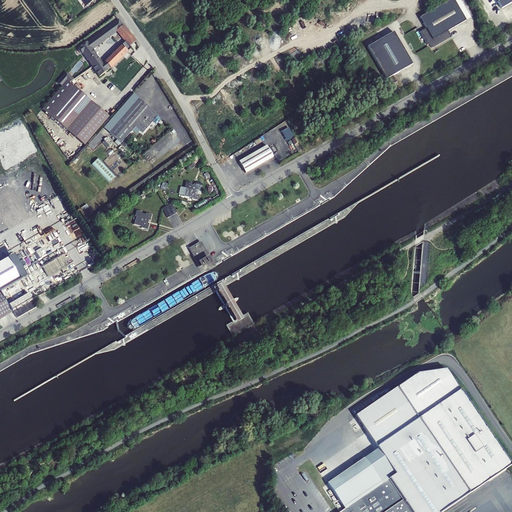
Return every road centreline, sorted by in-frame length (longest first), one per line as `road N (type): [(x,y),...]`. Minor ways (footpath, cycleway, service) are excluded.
road 1 (unclassified): [(511,41),(234,199)]
road 2 (unclassified): [(234,199),(0,335)]
road 3 (residential): [(234,199),(114,0)]
